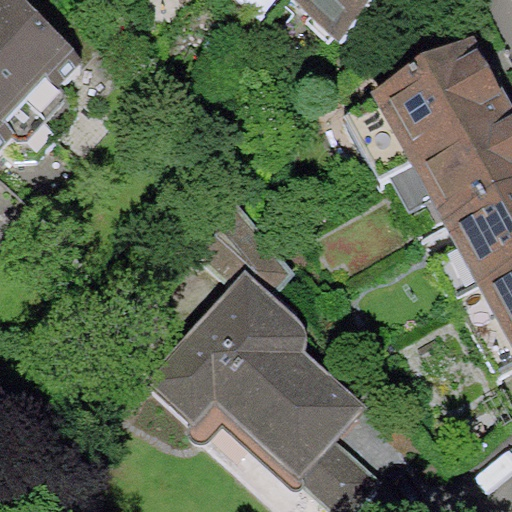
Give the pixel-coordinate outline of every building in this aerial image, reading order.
[(37,165),(77,121),(76,99),(65,89),(81,71),(2,0),(0,0),(0,161),(4,157),(15,167),(37,165)] [(342,48),(385,0),(289,0),(342,48)] [(414,172),(511,118),(511,110),(496,81),(487,86),(478,69),(470,56),(344,126),(379,192),(414,172)] [(511,118),(414,172),(448,234),(511,198),(511,118)] [(511,198),(448,234),(482,295),(511,278),(511,198)] [(265,309),(289,281),(222,199),(180,245),(239,298),(152,394),(193,432),(214,408),(328,511),(355,511),(377,489),(332,448),(338,441),(330,433),(358,403),(355,402),(346,395),(340,402),(297,364),(299,358),(300,350),(299,344),(296,338),(265,309)] [(511,278),(482,295),(457,309),(498,384),(511,376),(511,278)]
